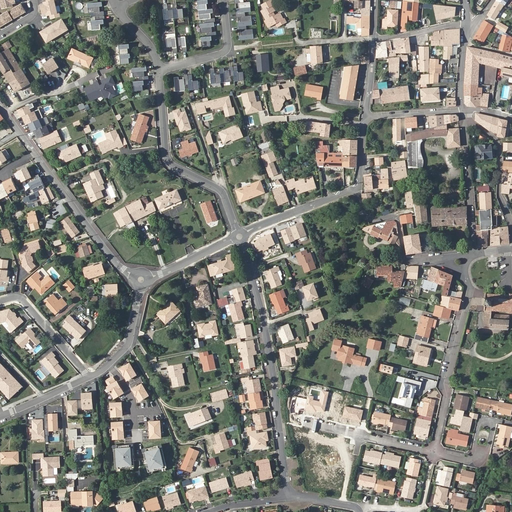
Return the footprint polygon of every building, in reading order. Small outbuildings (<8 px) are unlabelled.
[(0,0),(3,9),(13,6),(12,4),(20,2),(19,0),(0,0)] [(46,0),(48,2),(44,3),(45,5),(41,6),(43,15),(47,14),(47,16),(51,15),(52,19),(60,17),(59,13),(57,13),(54,1),(56,0),(46,0)] [(201,37),(201,47),(210,46),(210,41),(211,41),(211,36),(215,36),(215,32),(212,32),(212,27),(214,27),(214,22),(213,18),(211,18),(210,13),(213,13),(212,9),(207,9),(206,4),(208,4),(207,0),(201,0),(197,0),(198,10),(199,19),(205,19),(205,23),(199,23),(200,33),(206,32),(207,36),(201,37)] [(235,0),(236,3),(238,3),(239,8),(236,9),(237,13),(237,17),(240,17),(240,22),(238,22),(238,26),(239,31),(241,30),(242,35),(239,36),(240,40),(254,39),(253,29),(247,30),(246,26),(252,25),(252,16),(245,16),(245,12),(251,12),(250,2),(244,3),(243,0),(235,0)] [(369,15),(369,1),(362,1),(362,2),(357,2),(356,8),(362,8),(361,16),(369,15)] [(503,6),(496,1),(487,15),(494,19),(503,6)] [(417,21),(419,4),(403,2),(402,15),(412,16),(411,21),(417,21)] [(95,17),(97,17),(97,13),(100,12),(99,7),(102,7),(101,3),(87,4),(88,14),(94,13),(95,17)] [(0,27),(25,13),(21,5),(12,10),(12,13),(8,15),(7,13),(0,17),(0,27)] [(456,7),(433,5),(436,20),(454,17),(456,7)] [(269,20),(272,26),(276,24),(278,27),(286,23),(285,19),(284,20),(280,14),(276,17),(273,12),(276,11),(273,6),(262,12),(267,21),(269,20)] [(168,9),(163,10),(164,20),(174,19),(183,18),(182,9),(177,9),(177,8),(173,9),(173,10),(168,10),(168,9)] [(396,27),(397,11),(388,10),(388,17),(383,17),(383,26),(396,27)] [(369,36),(369,15),(361,16),(346,17),(346,24),(356,23),(356,28),(361,28),(363,28),(363,36),(369,36)] [(103,24),(103,20),(98,21),(97,17),(95,17),(95,21),(91,21),(92,31),(100,30),(100,25),(103,24)] [(62,21),(41,33),(47,44),(68,31),(62,21)] [(484,21),(474,38),(482,43),(493,26),(484,21)] [(498,23),(496,27),(505,32),(507,28),(498,23)] [(310,28),(310,38),(322,38),(322,31),(315,31),(315,28),(310,28)] [(444,31),(443,45),(443,46),(444,46),(452,47),(452,44),(459,44),(460,30),(444,31)] [(431,36),(431,46),(443,45),(444,31),(433,33),(433,36),(431,36)] [(499,49),(509,52),(511,39),(509,38),(509,37),(502,35),(499,49)] [(184,36),(175,37),(175,46),(181,46),(185,45),(184,36)] [(175,46),(175,37),(165,38),(166,47),(171,46),(175,46)] [(391,48),(409,46),(408,38),(389,41),(391,48)] [(410,52),(409,46),(391,48),(389,41),(385,42),(387,50),(395,51),(396,53),(403,53),(410,52)] [(395,56),(396,53),(395,51),(387,50),(385,42),(377,43),(376,58),(395,56)] [(118,45),(119,54),(128,53),(127,49),(127,45),(118,45)] [(322,52),(321,46),(310,46),(310,49),(306,50),(306,53),(311,52),(311,54),(307,55),(307,62),(311,62),(312,64),(322,63),(322,57),(324,57),(325,56),(325,53),(324,52),(322,52)] [(444,46),(443,55),(449,55),(451,55),(452,47),(444,46)] [(71,47),(67,56),(88,66),(89,64),(93,66),(96,59),(92,58),(93,57),(71,47)] [(428,47),(419,48),(420,66),(428,66),(428,47)] [(495,67),(497,67),(499,55),(492,53),(468,48),(467,47),(465,72),(478,73),(478,63),(495,67)] [(18,73),(22,70),(8,49),(6,50),(0,53),(0,68),(3,74),(11,70),(14,73),(18,73)] [(128,53),(119,54),(120,64),(129,63),(128,58),(128,53)] [(265,55),(256,56),(258,72),(266,71),(265,55)] [(500,75),(511,78),(511,57),(508,57),(499,55),(497,67),(502,68),(500,75)] [(399,73),(399,61),(399,57),(389,59),(389,71),(398,70),(397,73),(399,73)] [(438,59),(429,59),(429,68),(430,68),(430,84),(436,83),(438,59)] [(139,77),(139,80),(142,80),(141,77),(144,76),(143,71),(146,71),(146,66),(132,68),(132,77),(139,77)] [(355,86),(356,81),(359,66),(345,68),(345,72),(343,72),(343,76),(344,76),(340,99),(353,101),(355,86)] [(210,74),(212,84),(221,83),(230,82),(230,76),(234,76),(234,82),(244,81),(243,72),(238,72),(238,71),(233,72),(233,67),(229,68),(229,70),(224,71),(224,68),(220,69),(220,74),(215,75),(215,73),(210,74)] [(293,69),(295,77),(306,75),(305,68),(301,68),(301,67),(293,69)] [(24,75),(22,70),(18,73),(14,73),(11,70),(3,74),(15,92),(30,83),(24,75)] [(419,79),(419,85),(428,84),(428,75),(422,76),(422,78),(419,79)] [(183,84),(187,84),(187,81),(183,81),(183,78),(178,79),(177,76),(173,77),(174,87),(174,91),(184,90),(183,84)] [(114,84),(111,77),(101,81),(103,84),(99,86),(97,81),(94,83),(94,84),(95,85),(92,86),(91,86),(85,89),(90,101),(103,95),(105,98),(108,96),(109,98),(115,95),(111,86),(114,84)] [(142,80),(139,80),(133,81),(134,91),(143,90),(142,85),(142,80)] [(187,81),(187,84),(188,90),(197,89),(196,80),(191,81),(187,81)] [(323,87),(307,84),(305,95),(317,97),(317,99),(321,100),(323,87)] [(477,107),(487,108),(489,94),(481,94),(481,88),(478,88),(478,85),(464,84),(464,104),(468,107),(476,107),(477,107)] [(271,89),(273,96),(271,96),(274,109),(281,108),(283,104),(282,101),(291,99),(289,89),(280,91),(279,87),(271,89)] [(373,90),(372,99),(380,98),(381,104),(410,100),(408,87),(387,90),(387,89),(378,90),(373,90)] [(421,90),(422,101),(439,100),(438,88),(421,90)] [(245,103),(246,105),(247,111),(251,112),(258,110),(258,112),(262,111),(260,102),(257,103),(254,92),(242,95),(243,103),(245,103)] [(231,109),(229,97),(203,103),(196,105),(198,113),(205,112),(204,108),(211,106),(213,106),(214,108),(223,106),(225,116),(234,115),(233,109),(231,109)] [(455,106),(456,101),(452,101),(451,98),(446,99),(447,107),(455,106)] [(31,113),(27,105),(18,109),(20,113),(19,113),(21,117),(22,116),(23,116),(31,113)] [(185,129),(190,128),(185,113),(181,115),(179,109),(173,111),(176,123),(179,122),(182,131),(185,129)] [(24,119),(26,124),(28,124),(29,123),(37,119),(34,111),(31,113),(23,116),(24,119)] [(490,131),(492,118),(476,114),(476,117),(476,120),(490,131)] [(447,124),(458,121),(458,117),(456,115),(433,117),(424,117),(425,130),(436,127),(447,124)] [(30,127),(32,131),(46,125),(42,117),(37,119),(29,123),(30,127)] [(417,117),(393,119),(393,140),(405,140),(405,128),(417,128),(417,117)] [(144,130),(145,130),(145,129),(147,130),(148,126),(147,126),(147,125),(146,124),(147,121),(137,118),(131,139),(141,142),(144,133),(143,133),(144,130)] [(507,121),(492,118),(490,131),(497,134),(497,137),(504,138),(507,121)] [(310,122),(306,122),(306,131),(321,133),(320,136),(329,137),(330,125),(321,123),(310,122)] [(86,133),(92,131),(89,124),(83,126),(86,133)] [(448,147),(460,146),(459,129),(447,129),(447,124),(436,127),(425,130),(414,133),(410,134),(409,134),(406,135),(407,141),(412,141),(422,139),(432,136),(447,135),(448,147)] [(238,125),(222,131),(224,138),(229,140),(233,139),(233,140),(242,137),(238,125)] [(115,145),(116,146),(119,145),(119,147),(123,145),(116,129),(108,133),(109,137),(108,140),(100,143),(103,151),(112,148),(111,146),(115,145)] [(56,130),(39,137),(41,141),(40,141),(43,148),(61,141),(56,130)] [(480,131),(478,130),(476,133),(474,138),(487,141),(488,139),(480,131)] [(222,131),(220,132),(224,144),(229,140),(224,138),(222,131)] [(408,169),(423,170),(424,161),(422,155),(421,150),(420,145),(421,142),(423,141),(422,139),(412,141),(407,141),(407,154),(407,165),(408,169)] [(342,156),(357,156),(357,140),(344,140),(343,140),(340,141),(340,145),(342,145),(342,149),(342,153),(342,156)] [(181,157),(198,152),(196,142),(189,144),(188,141),(181,143),(183,150),(179,151),(181,157)] [(314,142),(315,153),(324,153),(329,153),(329,146),(323,146),(323,142),(314,142)] [(80,154),(77,148),(76,145),(62,151),(66,161),(80,154)] [(475,146),(476,159),(491,158),(491,157),(494,156),(494,147),(491,147),(491,145),(475,146)] [(5,149),(0,151),(0,162),(5,160),(3,157),(4,157),(8,154),(5,149)] [(66,161),(62,151),(58,153),(62,163),(66,161)] [(277,160),(274,152),(262,157),(270,177),(278,174),(273,162),(277,160)] [(317,167),(342,167),(342,158),(337,158),(330,158),(324,158),(324,153),(315,153),(317,167)] [(342,167),(356,167),(357,156),(342,156),(342,158),(342,167)] [(511,161),(503,161),(502,171),(511,172),(511,161)] [(391,169),(393,180),(407,178),(405,163),(393,165),(393,163),(391,164),(391,169)] [(22,182),(30,178),(26,168),(17,172),(22,182)] [(381,175),(381,180),(379,180),(380,189),(389,188),(387,169),(381,170),(381,175)] [(510,185),(511,176),(511,173),(502,173),(502,184),(510,185)] [(104,183),(100,174),(92,177),(94,181),(84,185),(88,193),(89,192),(90,194),(89,195),(92,202),(103,197),(98,186),(104,183)] [(381,175),(371,176),(372,177),(373,189),(377,189),(379,189),(380,189),(379,180),(381,180),(381,175)] [(509,188),(511,188),(511,176),(510,185),(502,184),(501,193),(502,193),(504,193),(509,194),(509,188)] [(365,190),(373,189),(372,177),(364,177),(365,190)] [(11,178),(2,183),(7,194),(17,189),(11,178)] [(311,178),(294,183),(296,188),(298,193),(315,187),(311,178)] [(236,190),(240,201),(263,192),(259,181),(236,190)] [(51,192),(48,186),(37,191),(42,203),(54,197),(56,196),(53,191),(51,192)] [(278,205),(288,201),(282,187),(273,190),(278,205)] [(176,190),(155,199),(159,209),(180,200),(176,190)] [(480,210),(491,209),(489,192),(481,193),(481,201),(479,202),(480,210)] [(140,200),(118,211),(113,214),(120,226),(125,224),(132,221),(155,209),(152,202),(146,204),(144,200),(146,199),(145,196),(139,199),(140,200)] [(206,202),(197,205),(205,224),(214,220),(206,202)] [(414,215),(415,223),(427,222),(425,203),(425,202),(412,203),(413,207),(414,215)] [(466,227),(467,227),(466,207),(441,209),(441,210),(439,210),(438,207),(433,207),(431,209),(432,227),(465,224),(466,227)] [(497,216),(503,215),(501,209),(491,209),(480,210),(475,210),(477,231),(485,230),(487,230),(490,230),(491,230),(491,227),(491,226),(497,226),(497,216)] [(28,217),(29,220),(30,223),(32,230),(38,228),(34,214),(34,212),(29,214),(29,217),(28,217)] [(406,255),(421,252),(419,232),(417,233),(416,228),(414,228),(412,215),(412,214),(400,215),(406,255)] [(55,221),(49,220),(47,227),(55,228),(56,228),(56,227),(57,225),(55,224),(55,221)] [(377,224),(364,226),(363,230),(378,238),(379,237),(400,248),(398,232),(397,229),(396,222),(394,221),(385,222),(377,224)] [(71,222),(65,226),(72,236),(78,232),(71,222)] [(293,235),(300,233),(297,223),(280,229),(284,240),(293,237),(293,235)] [(490,246),(500,245),(499,227),(497,227),(497,226),(491,226),(491,227),(491,230),(490,230),(490,246)] [(499,227),(500,245),(509,244),(508,226),(499,227)] [(478,248),(487,246),(485,230),(477,231),(478,248)] [(261,249),(267,247),(274,244),(270,234),(257,240),(253,245),(256,251),(261,249)] [(24,244),(20,255),(23,267),(28,273),(36,267),(32,262),(30,261),(28,257),(31,253),(40,251),(37,241),(24,244)] [(67,251),(65,244),(58,246),(60,253),(67,251)] [(78,248),(80,256),(89,254),(89,253),(92,252),(90,245),(86,246),(78,248)] [(299,257),(301,263),(304,271),(314,268),(309,254),(307,254),(305,250),(295,253),(296,257),(299,257)] [(208,265),(211,276),(235,269),(231,254),(226,256),(227,260),(208,265)] [(6,277),(7,271),(6,271),(7,261),(0,259),(0,280),(8,282),(8,277),(7,277),(6,277)] [(86,271),(84,272),(86,279),(104,273),(101,264),(93,266),(93,265),(85,268),(86,271)] [(269,274),(267,274),(273,288),(282,285),(280,280),(282,279),(283,278),(282,276),(282,274),(280,269),(279,269),(278,265),(267,270),(269,274)] [(392,272),(392,267),(378,266),(378,276),(390,275),(392,275),(392,272)] [(418,266),(407,266),(404,277),(417,278),(418,266)] [(438,270),(431,267),(427,280),(424,279),(422,287),(435,291),(437,284),(441,285),(442,279),(443,278),(436,276),(438,270)] [(442,279),(441,285),(443,285),(442,289),(441,295),(440,305),(448,309),(450,297),(447,296),(452,275),(438,270),(436,276),(443,278),(442,279)] [(392,275),(390,275),(391,282),(395,282),(402,282),(404,271),(396,271),(396,272),(392,272),(392,275)] [(32,284),(34,288),(39,293),(43,293),(52,285),(52,284),(47,277),(40,283),(37,280),(40,278),(36,273),(26,282),(30,286),(32,284)] [(365,287),(368,289),(373,280),(370,278),(365,287)] [(300,280),(293,283),(295,289),(302,287),(300,280)] [(64,285),(70,292),(74,288),(68,281),(64,285)] [(106,285),(107,295),(117,295),(117,284),(106,285)] [(200,300),(196,301),(197,307),(212,303),(207,284),(197,287),(200,300)] [(313,284),(304,287),(308,300),(318,296),(313,284)] [(240,301),(245,300),(241,287),(229,290),(233,303),(240,301)] [(88,297),(91,301),(98,301),(98,296),(94,296),(93,290),(88,291),(88,297)] [(286,307),(286,305),(280,291),(271,294),(277,310),(279,315),(290,311),(288,306),(286,307)] [(511,293),(509,293),(509,295),(484,293),(483,312),(483,328),(508,329),(508,321),(511,321),(511,293)] [(52,309),(51,310),(55,315),(66,305),(60,298),(57,301),(52,295),(44,302),(49,308),(50,307),(52,309)] [(397,309),(401,310),(405,297),(400,295),(397,309)] [(454,298),(450,297),(448,309),(451,309),(456,311),(458,311),(461,299),(459,299),(454,298)] [(242,306),(240,301),(233,303),(228,304),(234,322),(244,318),(240,306),(242,306)] [(171,302),(166,306),(167,306),(158,315),(165,323),(179,310),(171,302)] [(447,309),(439,307),(436,306),(434,315),(448,318),(451,309),(448,309),(447,309)] [(314,328),(312,324),(325,319),(321,309),(308,314),(310,319),(307,320),(310,330),(314,328)] [(18,319),(10,310),(0,312),(0,323),(7,322),(11,326),(9,328),(12,332),(24,321),(20,318),(18,319)] [(86,331),(72,319),(73,318),(70,315),(65,321),(66,322),(63,326),(78,339),(86,331)] [(422,316),(417,335),(420,335),(425,317),(422,316)] [(416,335),(414,339),(427,343),(431,327),(434,328),(436,320),(431,318),(425,317),(420,335),(417,335),(416,335)] [(204,323),(198,324),(200,338),(205,337),(205,336),(213,334),(213,336),(220,335),(217,321),(211,322),(211,323),(204,324),(204,323)] [(241,337),(251,336),(249,324),(243,325),(243,322),(235,324),(236,327),(239,326),(241,337)] [(278,327),(284,343),(295,339),(289,323),(278,327)] [(31,333),(32,332),(29,329),(16,340),(21,346),(27,341),(33,347),(39,342),(33,335),(31,333)] [(408,338),(401,336),(400,342),(406,344),(408,338)] [(382,340),(373,338),(371,346),(380,348),(382,340)] [(353,356),(355,349),(342,345),(343,341),(336,339),(334,349),(340,351),(338,356),(340,357),(340,359),(344,360),(347,361),(352,363),(352,362),(361,364),(363,358),(355,355),(354,356),(353,356)] [(255,354),(252,340),(241,342),(239,342),(240,348),(243,347),(244,354),(242,355),(242,356),(253,354),(255,354)] [(419,352),(416,363),(426,366),(430,349),(417,346),(416,351),(419,352)] [(284,365),(292,364),(291,357),(296,356),(295,347),(281,350),(284,365)] [(204,362),(202,363),(204,371),(215,369),(211,354),(207,355),(207,351),(199,353),(199,357),(203,356),(204,362)] [(52,357),(54,356),(55,356),(51,352),(41,361),(45,365),(51,372),(56,378),(64,371),(57,363),(52,357)] [(240,369),(241,375),(248,374),(247,368),(250,367),(255,366),(253,354),(242,356),(244,368),(240,369)] [(460,355),(454,378),(463,380),(469,357),(460,355)] [(0,362),(0,389),(4,394),(5,393),(9,397),(17,391),(17,390),(22,386),(10,373),(9,373),(5,369),(6,369),(0,362)] [(125,365),(119,368),(126,380),(132,377),(134,375),(136,374),(129,363),(127,364),(125,365)] [(51,372),(45,365),(41,369),(48,376),(51,372)] [(181,369),(182,369),(181,365),(168,367),(168,371),(170,371),(174,387),(184,385),(182,374),(181,369)] [(394,367),(383,365),(382,371),(392,374),(394,367)] [(111,394),(113,398),(123,392),(116,381),(111,384),(110,382),(114,380),(112,376),(105,380),(109,385),(107,386),(109,390),(111,394)] [(260,391),(261,391),(259,378),(253,379),(253,376),(243,378),(244,382),(247,382),(249,393),(260,391)] [(412,400),(418,385),(419,382),(410,379),(409,382),(402,396),(412,400)] [(137,386),(132,389),(138,400),(148,395),(141,383),(139,384),(137,386)] [(228,397),(226,390),(211,394),(213,401),(228,397)] [(324,413),(329,392),(322,390),(319,401),(313,400),(313,396),(308,395),(305,409),(324,413)] [(263,406),(261,399),(260,391),(249,393),(248,393),(251,408),(263,406)] [(81,393),(82,408),(92,408),(91,392),(81,393)] [(457,395),(454,409),(457,410),(464,411),(465,412),(468,397),(457,395)] [(489,408),(493,409),(495,401),(478,397),(475,407),(489,410),(489,408)] [(421,416),(431,418),(435,400),(427,399),(424,398),(424,402),(422,410),(421,416)] [(77,400),(67,401),(68,415),(77,414),(77,400)] [(511,404),(495,401),(493,409),(498,410),(497,412),(511,415),(511,408),(511,404)] [(110,411),(111,416),(122,415),(121,402),(110,403),(110,408),(110,411)] [(363,410),(345,406),(342,417),(361,421),(363,410)] [(203,418),(210,415),(206,407),(186,416),(190,426),(204,421),(203,418)] [(390,417),(390,416),(381,414),(382,411),(381,409),(377,408),(375,409),(375,412),(373,412),(371,421),(388,425),(390,417)] [(459,430),(469,433),(472,418),(463,416),(464,411),(457,410),(455,418),(452,417),(451,424),(454,425),(460,426),(460,429),(459,429),(459,430)] [(258,429),(263,429),(262,425),(267,424),(265,412),(255,414),(256,422),(257,426),(247,427),(248,431),(256,430),(258,429)] [(58,413),(48,414),(49,431),(59,431),(58,413)] [(388,425),(388,426),(391,427),(391,428),(404,431),(406,421),(393,418),(390,417),(388,425)] [(44,419),(31,420),(32,438),(45,438),(44,419)] [(427,426),(429,426),(430,422),(417,419),(413,434),(418,435),(425,437),(426,437),(427,432),(426,432),(427,426)] [(148,421),(149,438),(160,437),(160,431),(160,427),(159,420),(148,421)] [(112,432),(112,438),(123,438),(122,421),(111,422),(112,428),(112,432)] [(511,427),(502,425),(497,444),(508,446),(511,427)] [(93,435),(81,436),(81,439),(78,439),(77,429),(69,429),(70,441),(70,446),(74,446),(94,445),(93,435)] [(458,430),(451,429),(451,432),(452,433),(450,442),(466,446),(468,437),(456,434),(458,430)] [(256,430),(248,431),(248,435),(250,435),(252,448),(266,446),(265,439),(267,439),(266,433),(259,434),(256,434),(256,430)] [(225,450),(223,451),(219,442),(206,448),(211,457),(218,454),(219,457),(227,453),(225,450)] [(132,444),(116,445),(116,448),(113,448),(115,468),(134,467),(132,444)] [(161,444),(148,445),(149,448),(145,448),(147,468),(166,467),(165,447),(162,447),(161,444)] [(192,461),(193,461),(194,460),(198,451),(188,447),(186,455),(188,462),(189,462),(190,461),(191,461),(192,461)] [(369,449),(364,448),(363,454),(361,461),(366,462),(379,464),(383,450),(379,449),(378,451),(374,450),(369,449)] [(1,453),(1,463),(18,463),(18,452),(1,453)] [(387,455),(384,454),(382,464),(400,468),(402,457),(388,454),(387,455)] [(59,457),(41,458),(41,462),(42,462),(44,462),(44,466),(43,467),(43,475),(53,475),(52,467),(59,467),(59,457)] [(416,466),(417,462),(418,459),(410,457),(406,474),(417,476),(419,467),(416,466)] [(260,470),(259,471),(261,479),(271,477),(269,469),(270,468),(268,459),(261,460),(262,464),(259,464),(260,470)] [(183,470),(191,472),(194,466),(196,467),(197,462),(193,461),(190,468),(185,466),(184,468),(183,469),(183,470)] [(439,485),(449,487),(453,467),(445,465),(443,470),(442,470),(439,485)] [(245,484),(251,482),(250,480),(254,479),(251,471),(234,476),(237,486),(245,484)] [(459,481),(459,480),(472,483),(474,473),(465,471),(465,472),(461,471),(460,474),(456,474),(455,480),(459,481)] [(359,475),(357,483),(370,486),(372,478),(359,475)] [(412,499),(416,480),(407,477),(406,480),(405,480),(401,496),(412,499)] [(213,491),(228,487),(225,478),(210,483),(213,491)] [(392,493),(395,482),(379,478),(376,491),(380,492),(380,490),(392,493)] [(189,491),(192,501),(209,497),(205,486),(204,483),(197,485),(197,486),(197,488),(189,491)] [(444,506),(448,489),(437,487),(434,503),(444,506)] [(79,492),(70,492),(71,505),(78,505),(78,502),(92,501),(96,505),(103,498),(95,491),(92,493),(92,491),(82,492),(82,493),(80,493),(79,492)] [(165,496),(168,505),(175,503),(175,504),(183,502),(180,491),(165,496)] [(451,498),(450,502),(466,506),(468,499),(452,495),(451,498)] [(149,509),(153,508),(162,505),(159,496),(146,500),(149,509)] [(61,500),(43,501),(43,511),(61,511),(61,500)] [(120,505),(122,511),(131,511),(139,510),(136,500),(120,505)]
